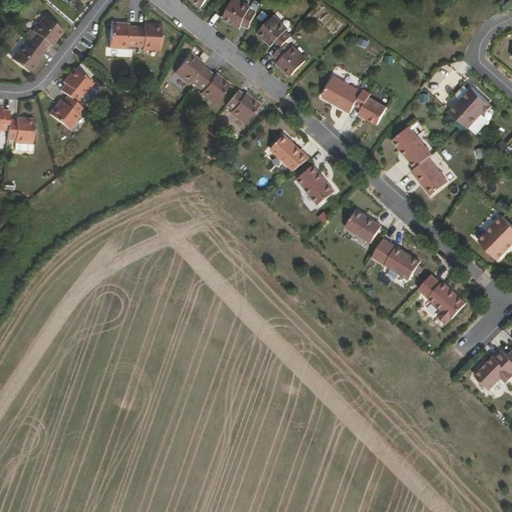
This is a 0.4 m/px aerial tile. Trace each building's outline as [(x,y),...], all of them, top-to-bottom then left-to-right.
[(234,1),(226,19),(244,27),(244,26),(251,29),(258,13),(251,10),(252,9),(234,1)] [(262,22),(268,14),(262,10),(257,18),(262,22)] [(30,39),(44,50),(49,44),(54,39),(56,40),(63,32),(44,17),(32,31),(34,34),(30,39)] [(276,44),(282,50),(288,43),(294,37),(288,32),(289,31),(275,17),(262,32),(275,45),(276,44)] [(127,45),(135,46),(135,28),(128,28),(119,27),(120,24),(110,23),(109,48),(127,49),(127,45)] [(135,28),(135,46),(142,46),(142,49),(159,50),(161,26),(152,26),(152,29),(143,28),(135,28)] [(357,45),(366,49),(370,41),(360,37),(357,45)] [(39,56),(44,50),(30,39),(25,46),(22,44),(11,59),(29,74),(36,65),(33,62),(39,56)] [(288,43),(282,50),(276,56),(281,61),(281,62),(295,76),(308,61),(295,49),(294,50),(288,43)] [(190,81),(196,86),(207,72),(201,68),(194,62),(196,59),(189,54),(174,73),(188,84),(190,81)] [(33,62),(36,65),(42,59),(39,56),(33,62)] [(194,62),(201,68),(204,65),(196,59),(194,62)] [(65,85),(61,90),(68,96),(74,101),(79,96),(81,98),(92,84),(73,68),(68,75),(70,78),(65,85)] [(207,72),(196,86),(202,91),(200,93),(214,104),(229,85),(222,80),(220,82),(213,77),(207,72)] [(70,78),(68,75),(62,82),(65,85),(70,78)] [(356,106),(363,93),(335,78),(323,98),(351,114),(356,106)] [(472,88),(450,112),(466,127),(468,129),(483,113),(485,114),(492,106),(472,88)] [(364,91),(363,93),(356,106),(363,110),(360,116),(366,120),(378,126),(388,109),(370,99),(372,95),(364,91)] [(237,92),(226,105),(231,110),(230,112),(244,124),(259,105),(251,99),(250,102),(243,96),(237,92)] [(74,101),(68,96),(62,102),(57,109),(55,107),(49,114),(68,130),(79,116),(77,113),(82,107),(74,101)] [(0,129),(8,129),(8,120),(9,112),(2,111),(0,111),(0,129)] [(8,120),(8,129),(7,138),(15,139),(14,150),(31,151),(34,119),(24,118),(24,121),(16,121),(8,120)] [(428,158),(432,155),(409,127),(392,141),(401,151),(402,150),(407,156),(406,157),(415,169),(428,158)] [(294,171),(309,159),(300,151),(280,133),(267,147),(294,171)] [(483,147),(473,152),(477,160),(487,155),(483,147)] [(428,158),(415,169),(411,172),(419,182),(430,196),(447,183),(428,158)] [(319,205),(335,192),(322,176),(319,171),(314,166),(298,179),(319,205)] [(371,243),(381,226),(374,222),(356,211),(346,227),(371,243)] [(511,225),(502,216),(493,225),(495,227),(488,235),(486,233),(478,241),(497,260),(508,249),(507,247),(511,243),(511,244),(511,225)] [(495,227),(493,225),(486,233),(488,235),(495,227)] [(385,265),(397,247),(384,238),(372,257),(385,265)] [(421,262),(397,247),(385,265),(409,280),(421,262)] [(428,298),(441,284),(431,276),(419,290),(428,298)] [(452,320),(466,304),(442,282),(441,284),(428,298),(443,311),(451,319),(452,320)] [(451,319),(443,311),(438,317),(446,324),(451,319)] [(511,373),(511,362),(506,356),(501,351),(493,358),(492,356),(484,364),(485,365),(481,369),(480,368),(472,375),(486,390),(499,378),(504,383),(511,376),(510,375),(511,373)]
